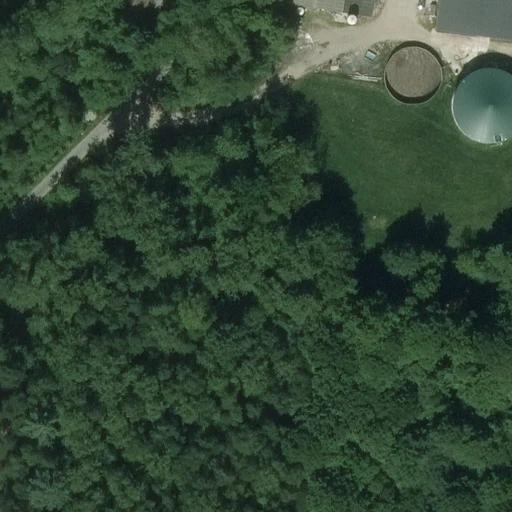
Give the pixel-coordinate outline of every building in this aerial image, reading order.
[(148,0),(121,0),(118,7),(141,17),(148,0)] [(288,0),(287,5),(370,18),(372,0),(288,0)] [(511,0),(439,0),(435,31),(511,41),(511,0)] [(431,54),(422,49),(413,48),(403,50),(395,55),(388,62),(385,71),(385,81),(387,90),(393,98),(401,103),(410,106),(419,105),(428,102),(435,96),(440,88),(442,79),(441,69),(437,61),(431,54)] [(511,78),(500,72),(488,71),(476,73),(465,79),(458,88),(453,100),(453,112),(456,124),(464,134),(473,141),(485,144),(497,143),(508,139),(511,135),(511,78)]
